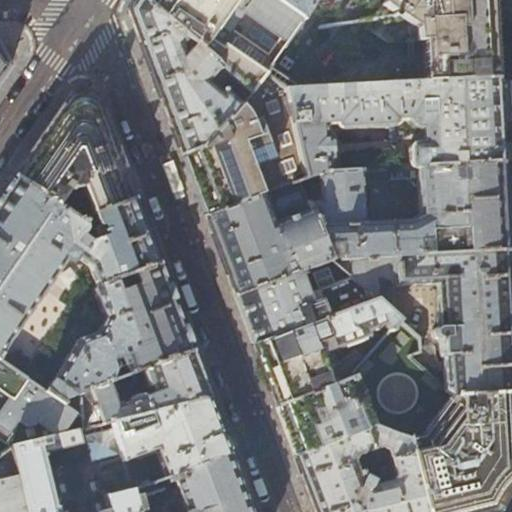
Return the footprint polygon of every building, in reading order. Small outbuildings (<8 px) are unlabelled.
[(218,67),(159,17),(140,0),(135,0),(131,7),(128,12),(156,88),(183,161),(201,148),(238,105),(224,93),(222,93),(220,93),(218,94),(217,95),(204,83),(218,67)] [(140,0),(159,17),(218,67),(241,87),(248,93),(262,77),(263,76),(302,20),(274,0),(140,0)] [(315,0),(302,20),(263,76),(262,77),(282,92),(496,80),(495,54),(491,0),(315,0)] [(274,0),(302,20),(315,0),(274,0)] [(0,82),(10,68),(19,56),(8,34),(0,32),(0,82)] [(302,180),(282,92),(262,77),(248,93),(242,100),(238,105),(201,148),(183,161),(192,184),(206,222),(297,181),(302,180)] [(496,80),(282,92),(302,180),(318,173),(327,173),(326,164),(329,163),(330,161),(330,160),(329,138),(329,137),(327,135),(326,135),(324,134),(324,125),(333,125),(333,127),(335,128),(335,129),(336,130),(339,130),(391,127),(393,127),(395,126),(396,125),(396,122),(405,122),(407,125),(410,127),(413,129),(416,130),(419,130),(420,144),(413,145),(412,145),(410,146),(409,147),(407,151),(408,169),(500,164),(499,147),(498,127),(496,80)] [(112,145),(100,113),(94,97),(73,94),(42,139),(14,178),(56,208),(69,189),(72,189),(79,189),(83,188),(93,215),(132,200),(124,178),(112,145)] [(297,181),(328,261),(505,252),(502,205),(500,164),(408,169),(390,170),(390,178),(406,178),(414,187),(417,186),(419,216),(408,223),(362,225),(359,171),(327,173),(318,173),(302,180),(297,181)] [(148,241),(132,200),(93,215),(92,215),(91,216),(95,226),(97,228),(100,228),(103,236),(89,243),(80,237),(84,231),(84,230),(84,229),(83,226),(82,226),(83,224),(79,220),(76,222),(56,208),(14,178),(0,198),(0,352),(63,263),(67,265),(73,265),(76,260),(89,268),(96,286),(92,288),(92,291),(92,293),(102,319),(94,335),(74,342),(49,380),(48,379),(40,390),(75,413),(81,417),(77,393),(108,382),(111,374),(112,372),(114,372),(116,367),(114,362),(122,359),(128,374),(129,374),(189,352),(172,304),(148,241)] [(328,261),(297,181),(206,222),(219,257),(236,302),(328,261)] [(505,252),(328,261),(371,301),(395,321),(396,320),(394,287),(436,285),(438,330),(434,330),(432,331),(431,332),(430,335),(430,336),(431,338),(433,339),(435,339),(439,340),(440,357),(442,358),(444,390),(452,397),(511,393),(508,321),(505,252)] [(252,346),(371,301),(328,261),(236,302),(243,322),(252,346)] [(386,330),(395,321),(371,301),(252,346),(263,376),(275,407),(343,380),(349,373),(362,358),(352,350),(338,363),(332,365),(327,352),(366,337),(365,333),(382,327),(386,330)] [(395,321),(386,330),(362,358),(349,373),(368,427),(370,426),(406,439),(424,511),(489,511),(493,511),(511,484),(511,394),(511,393),(452,397),(444,390),(407,358),(417,354),(417,341),(395,321)] [(195,367),(189,352),(129,374),(128,374),(108,382),(77,393),(81,417),(82,430),(110,421),(206,397),(195,367)] [(0,362),(0,391),(11,398),(0,414),(0,438),(12,447),(60,435),(75,413),(40,390),(0,362)] [(368,427),(349,373),(343,380),(275,407),(284,430),(293,456),(368,427)] [(206,397),(110,421),(119,459),(132,456),(133,458),(154,451),(161,476),(165,475),(226,451),(219,432),(206,397)] [(132,511),(119,459),(110,421),(82,430),(60,435),(12,447),(26,511),(132,511)] [(370,426),(368,427),(293,456),(312,506),(314,511),(424,511),(406,439),(370,426)] [(26,511),(12,447),(0,455),(0,511),(26,511)] [(248,511),(245,503),(226,451),(165,475),(168,483),(173,481),(184,511),(183,511),(248,511)]
